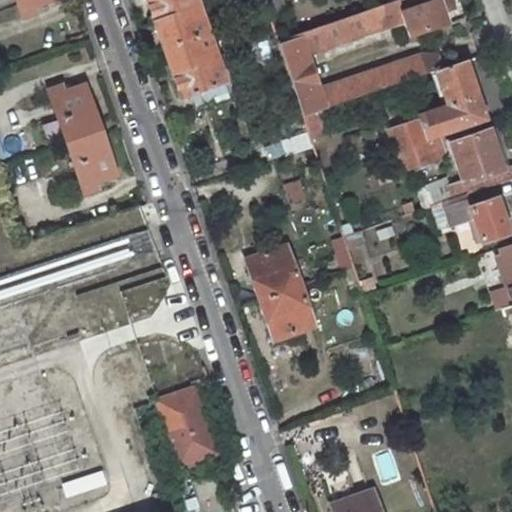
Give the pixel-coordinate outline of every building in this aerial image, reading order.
[(17,0),(23,16),(36,11),(34,5),(48,0),(17,0)] [(146,0),(164,47),(207,32),(204,21),(214,18),(207,0),(146,0)] [(285,10),(281,0),(272,0),(266,2),(270,15),(285,10)] [(395,0),(278,41),(304,117),(319,111),(321,111),(317,97),(303,58),(335,47),(334,44),(405,20),(410,36),(448,23),(439,0),(395,0)] [(211,43),(207,32),(164,47),(172,71),(181,97),(235,78),(221,39),(211,43)] [(437,56),(420,55),(323,89),(323,95),(327,109),(436,70),(441,69),(437,56)] [(436,70),(450,111),(457,131),(486,121),(466,60),(441,69),(436,70)] [(49,91),(67,142),(83,136),(86,144),(103,138),(102,137),(84,86),(64,93),(62,87),(49,91)] [(323,95),(317,97),(321,111),(327,109),(323,95)] [(327,135),(319,111),(304,117),(309,131),(312,140),(327,135)] [(450,111),(439,115),(445,135),(457,131),(450,111)] [(304,117),(275,126),(280,141),(309,131),(304,117)] [(454,199),(492,186),(511,179),(511,167),(504,170),(491,130),(451,144),(463,181),(450,186),(454,199)] [(312,140),(309,131),(280,141),(285,156),(314,146),(312,140)] [(86,144),(83,136),(67,142),(84,193),(98,188),(95,182),(116,175),(103,138),(86,144)] [(439,137),(397,151),(403,171),(436,159),(444,152),(439,137)] [(299,180),(286,185),(292,204),(305,199),(299,180)] [(474,218),(483,242),(509,233),(492,186),(454,199),(443,203),(451,226),(474,218)] [(362,243),(359,231),(344,236),(348,248),(362,243)] [(495,310),(502,308),(511,304),(511,244),(498,249),(503,261),(497,263),(499,269),(505,267),(511,286),(489,293),(495,310)] [(246,260),(260,300),(300,286),(286,246),(246,260)] [(314,326),(300,286),(260,300),(274,340),(314,326)] [(129,351),(117,355),(126,382),(138,377),(129,351)] [(112,384),(120,412),(133,409),(125,381),(112,384)] [(179,465),(217,453),(195,388),(157,401),(179,465)] [(63,484),(67,497),(106,484),(102,471),(63,484)] [(332,506),(333,511),(379,511),(372,491),(332,506)]
